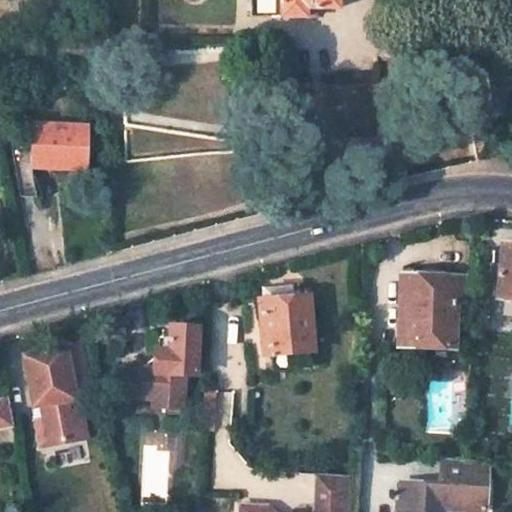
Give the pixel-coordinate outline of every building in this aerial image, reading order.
[(279,0),(279,14),(305,15),(305,4),(337,6),(337,0),(279,0)] [(86,123),(34,121),(33,165),(84,167),(86,123)] [(511,246),(501,246),(499,265),(487,264),(485,281),(497,282),(496,300),(497,300),(511,300),(511,246)] [(461,281),(399,276),(398,298),(405,299),(401,343),(449,346),(452,302),(460,302),(461,281)] [(315,349),(308,296),(258,302),(260,326),(267,325),(270,355),(315,349)] [(511,300),(497,300),(496,310),(511,311),(511,300)] [(167,325),(165,350),(151,348),(150,369),(140,368),(126,380),(124,398),(131,398),(130,411),(173,414),(173,409),(180,409),(182,376),(193,377),(196,327),(167,325)] [(21,355),(29,407),(31,420),(25,422),(29,448),(44,446),(45,448),(57,446),(57,443),(74,440),(70,415),(65,415),(62,401),(73,399),(70,378),(62,380),(57,349),(21,355)] [(212,433),(215,391),(202,390),(200,432),(212,433)] [(130,411),(131,398),(124,398),(123,417),(179,421),(180,409),(173,409),(173,414),(130,411)] [(0,448),(14,446),(7,400),(0,400),(0,448)] [(395,484),(392,511),(481,511),(483,468),(435,462),(434,487),(395,484)] [(310,511),(269,511),(267,508),(236,506),(235,511),(341,511),(344,476),(314,475),(310,511)]
